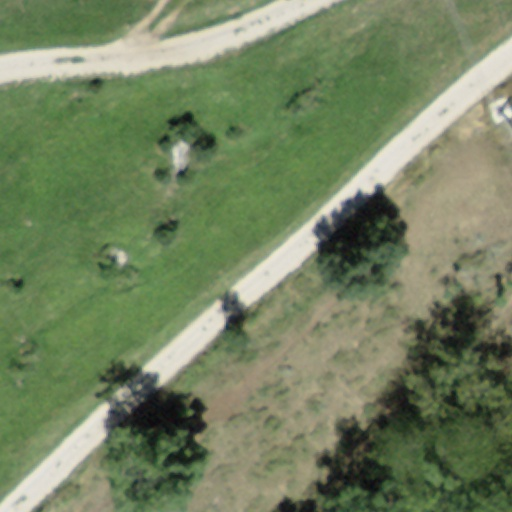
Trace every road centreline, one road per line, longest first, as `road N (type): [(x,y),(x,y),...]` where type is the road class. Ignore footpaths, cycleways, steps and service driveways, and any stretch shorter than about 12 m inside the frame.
road 1 (track): [(511,53),(435,111),(7,511)]
road 2 (track): [(0,68),(189,46),(303,0)]
